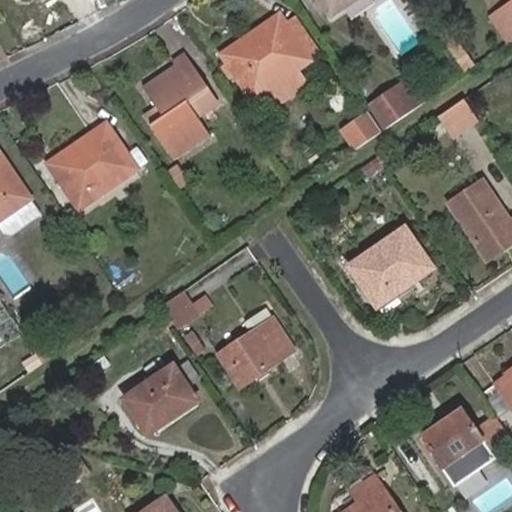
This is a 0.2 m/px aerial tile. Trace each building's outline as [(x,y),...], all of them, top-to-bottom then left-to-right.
[(317,0),(330,18),(345,7),(342,1),(343,0),(317,0)] [(510,45),(511,43),(511,22),(504,12),(493,20),(510,45)] [(306,87),(296,71),(311,61),(309,58),(319,51),(308,36),(298,42),(286,24),(280,15),(219,55),(250,101),(268,90),(279,106),(306,87)] [(308,36),(295,17),(286,24),(298,42),(308,36)] [(463,74),(476,65),(461,43),(449,52),(463,74)] [(209,136),(195,116),(213,104),(204,90),(206,88),(182,54),(168,63),(172,68),(143,88),(157,109),(144,118),(174,161),(209,136)] [(409,115),(421,106),(408,86),(396,95),(409,115)] [(371,111),(384,132),(409,115),(396,95),(371,111)] [(455,137),(477,122),(464,101),(441,117),(455,137)] [(362,147),(381,134),(368,115),(349,128),(362,147)] [(440,137),(448,131),(442,122),(434,128),(440,137)] [(116,176),(120,182),(136,171),(105,126),(48,166),(78,211),(94,200),(90,195),(116,176)] [(354,152),(362,147),(349,128),(341,134),(354,152)] [(0,223),(32,201),(0,155),(0,223)] [(363,172),(372,185),(390,171),(382,158),(363,172)] [(175,187),(184,181),(176,168),(166,175),(175,187)] [(94,200),(120,182),(116,176),(90,195),(94,200)] [(450,205),(488,260),(511,243),(511,219),(508,222),(479,180),(465,189),(467,193),(450,205)] [(175,187),(178,192),(187,185),(184,181),(175,187)] [(0,237),(6,233),(12,235),(23,227),(23,222),(39,211),(32,201),(0,223),(0,237)] [(376,308),(433,269),(406,229),(349,267),(376,308)] [(177,331),(198,317),(192,308),(183,293),(161,308),(177,331)] [(209,309),(203,300),(192,308),(198,317),(209,309)] [(240,388),(294,351),(264,309),(241,325),(248,336),(219,357),(240,388)] [(194,354),(204,348),(192,329),(183,335),(184,338),(194,354)] [(122,402),(147,438),(196,404),(186,388),(199,379),(186,359),(122,402)] [(511,370),(501,378),(503,381),(496,386),(511,410),(511,370)] [(455,488),(494,461),(461,413),(423,440),(455,488)] [(54,498),(56,498),(90,474),(83,463),(47,488),(54,498)] [(395,511),(374,480),(353,494),(360,504),(348,511),(395,511)] [(173,511),(166,501),(148,511),(173,511)]
